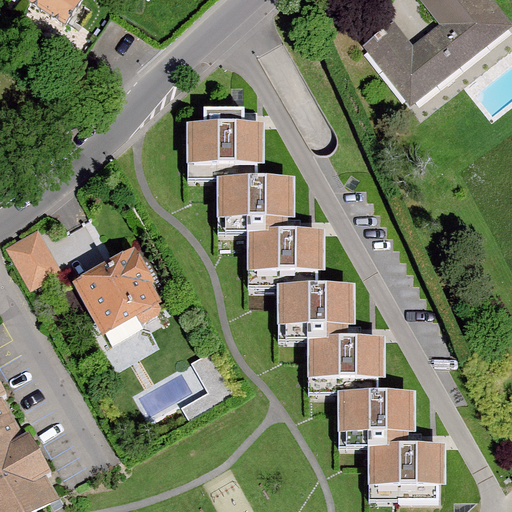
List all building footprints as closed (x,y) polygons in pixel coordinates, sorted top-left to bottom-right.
[(82,4),(76,0),(23,0),(67,27),(82,4)] [(393,28),(367,48),(409,102),(507,26),(487,0),(423,0),(444,27),(412,53),(393,28)] [(263,133),(187,132),(186,172),(262,173),(263,133)] [(298,187),(222,185),(221,225),(297,226),(298,187)] [(323,239),(247,237),(247,277),(322,279),(323,239)] [(60,277),(39,238),(12,253),(33,292),(60,277)] [(154,288),(139,261),(82,293),(109,341),(162,312),(150,290),(154,288)] [(354,292),(278,290),(278,330),(354,331),(354,292)] [(383,345),(307,344),(307,384),(383,385),(383,345)] [(190,425),(236,399),(212,357),(192,368),(208,397),(182,412),(190,425)] [(0,511),(36,511),(52,504),(40,482),(51,476),(29,436),(17,442),(0,410),(0,401),(7,398),(0,386),(0,511)] [(414,402),(339,401),(338,441),(414,442),(414,402)] [(444,456),(368,454),(368,494),(444,495),(444,456)]
